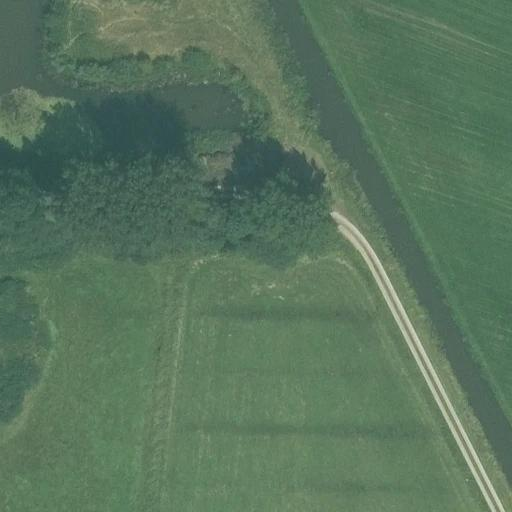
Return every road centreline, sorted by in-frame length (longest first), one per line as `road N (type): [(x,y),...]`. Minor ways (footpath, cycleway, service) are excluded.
road 1 (track): [(0,194),(254,193),(335,220)]
road 2 (track): [(335,220),(376,269),(497,511)]
